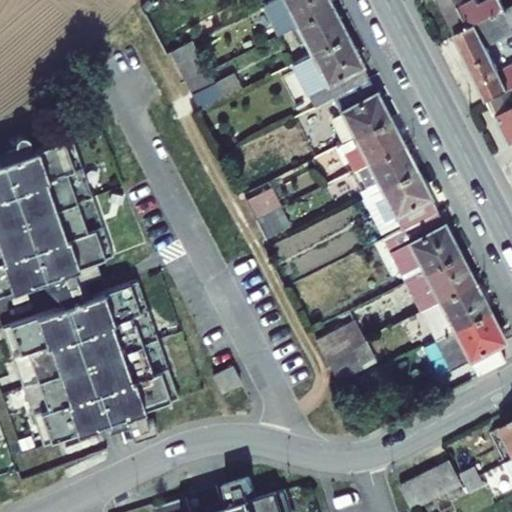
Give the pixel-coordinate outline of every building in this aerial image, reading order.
[(332,5),(329,0),(270,0),(263,4),(278,33),(296,23),(332,5)] [(438,0),(456,35),(505,11),(511,24),(511,0),(488,0),(481,4),(478,0),(438,0)] [(347,34),(332,5),(296,23),(307,44),(313,41),(317,49),(347,34)] [(511,89),(511,65),(500,72),(487,47),(511,35),(511,24),(505,11),(456,35),(489,102),(511,89)] [(369,77),(347,34),(317,49),(311,52),(293,62),(316,105),(333,96),(369,77)] [(207,69),(192,41),(170,52),(185,81),(207,69)] [(317,49),(313,41),(307,44),(311,52),(317,49)] [(213,82),(207,69),(185,81),(192,93),(213,82)] [(241,89),(232,72),(213,82),(222,98),(241,89)] [(390,117),(369,77),(333,96),(342,112),(334,116),(331,123),(341,142),(390,117)] [(222,98),(213,82),(192,93),(200,110),(222,98)] [(511,89),(489,102),(510,146),(511,144),(511,89)] [(403,143),(390,117),(341,142),(339,144),(352,169),(355,168),(403,143)] [(0,292),(21,286),(91,263),(96,281),(119,273),(113,254),(123,252),(81,132),(0,160),(0,292)] [(416,169),(403,143),(355,168),(365,187),(369,194),(416,169)] [(437,209),(416,169),(369,194),(362,197),(381,232),(399,223),(401,227),(437,209)] [(281,206),(270,186),(246,199),(256,219),(281,206)] [(369,194),(365,187),(359,190),(362,197),(369,194)] [(290,226),(281,206),(256,219),(266,238),(290,226)] [(459,252),(437,209),(401,227),(383,237),(401,272),(408,268),(412,277),(416,274),(459,252)] [(474,281),(459,252),(416,274),(420,283),(409,289),(420,309),(474,281)] [(313,317),(369,292),(352,254),(296,279),(313,317)] [(412,277),(408,268),(401,272),(405,280),(412,277)] [(420,283),(416,274),(412,277),(405,280),(409,289),(420,283)] [(163,431),(182,422),(176,401),(185,398),(143,277),(7,323),(48,445),(156,408),(163,431)] [(489,310),(474,281),(420,309),(435,338),(489,310)] [(21,286),(0,292),(0,302),(5,319),(28,312),(21,286)] [(504,340),(489,310),(435,338),(422,345),(438,375),(469,359),(477,375),(505,359),(497,344),(504,340)] [(353,319),(316,338),(326,357),(363,339),(353,319)] [(375,362),(363,339),(326,357),(338,381),(375,362)] [(232,365),(213,374),(222,392),(241,382),(232,365)] [(511,420),(501,427),(511,448),(511,420)] [(463,484),(451,459),(437,465),(450,491),(463,484)] [(450,491),(437,465),(425,472),(438,497),(450,491)] [(480,476),(475,466),(461,473),(466,483),(480,476)] [(438,497),(425,472),(413,478),(425,503),(438,497)] [(485,485),(480,476),(466,483),(471,493),(485,485)] [(425,503),(413,478),(400,484),(412,509),(425,503)] [(292,511),(285,489),(244,502),(242,496),(244,491),(242,487),(238,484),(234,484),(230,487),(229,493),(234,499),(235,504),(211,511),(192,511),(187,496),(154,507),(155,511),(292,511)]
